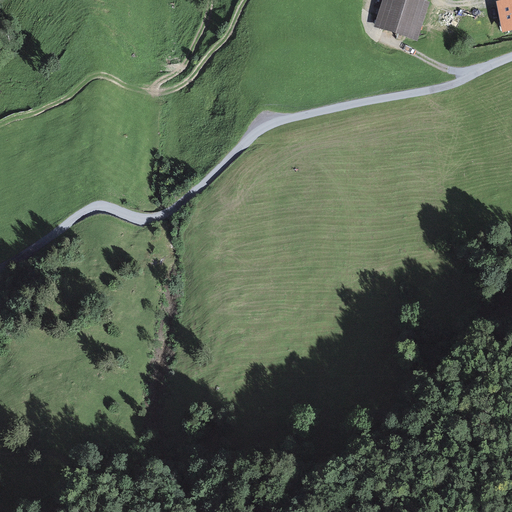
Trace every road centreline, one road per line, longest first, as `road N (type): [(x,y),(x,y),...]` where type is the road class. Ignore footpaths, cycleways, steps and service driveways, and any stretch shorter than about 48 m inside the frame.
road 1 (track): [(0,268),(90,208),(120,207),(141,218),(166,212),(271,123),(437,87),(511,57)]
road 2 (track): [(511,499),(339,505),(241,484),(189,497),(82,473),(52,451),(0,454)]
road 3 (track): [(245,0),(224,39),(181,85),(143,91),(100,74),(60,101),(0,124)]
road 4 (track): [(474,73),(378,38),(368,26),(369,0)]
